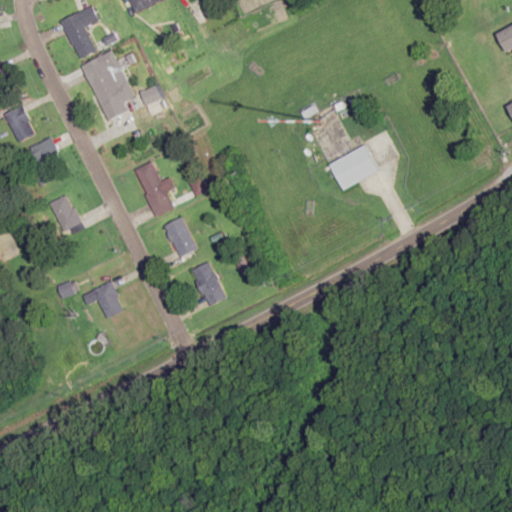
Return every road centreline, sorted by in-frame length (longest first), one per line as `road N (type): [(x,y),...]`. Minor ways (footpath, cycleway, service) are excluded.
road 1 (residential): [(0,449),(511,177)]
road 2 (residential): [(186,351),(42,76),(28,0)]
